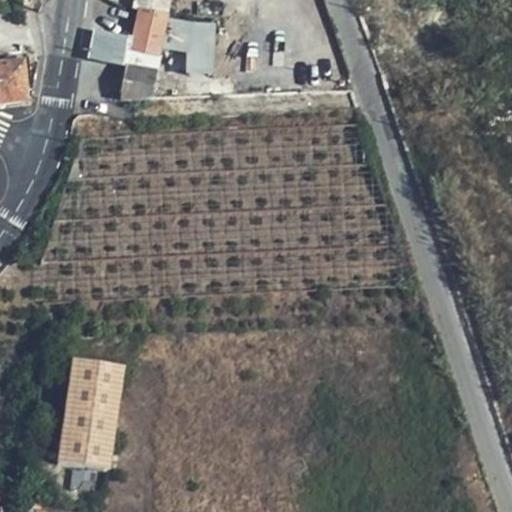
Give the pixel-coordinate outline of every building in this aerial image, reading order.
[(134,0),(133,11),(138,12),(153,15),(152,20),(137,17),(129,54),(127,69),(154,73),(159,52),(170,0),(134,0)] [(153,15),(138,12),(137,17),(152,20),(153,15)] [(122,38),(103,34),(97,63),(116,67),(122,38)] [(19,58),(0,59),(0,70),(20,68),(19,58)] [(19,58),(20,68),(24,106),(32,105),(40,61),(19,58)] [(279,64),(251,66),(252,88),(280,86),(279,64)] [(0,108),(24,106),(20,68),(0,70),(0,108)] [(159,82),(154,73),(127,69),(120,102),(132,104),(149,100),(158,85),(159,82)] [(217,97),(227,97),(227,80),(214,80),(213,97),(217,97)] [(121,140),(134,139),(133,124),(122,125),(121,140)] [(357,128),(134,139),(121,140),(116,140),(66,305),(413,287),(357,128)] [(98,141),(49,306),(66,305),(116,140),(98,141)] [(49,306),(98,141),(81,141),(42,266),(43,306),(49,306)] [(65,397),(47,475),(94,486),(118,383),(72,373),(65,397)]
